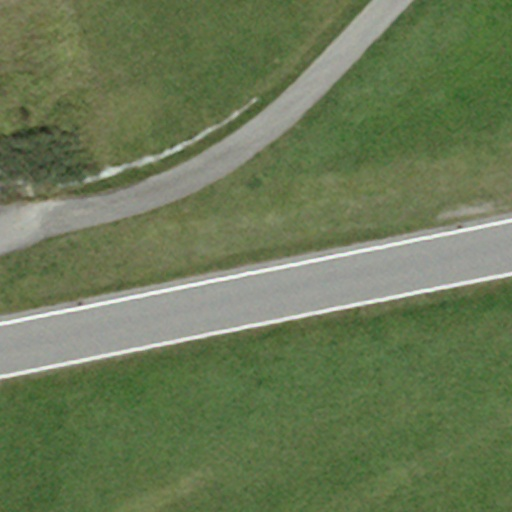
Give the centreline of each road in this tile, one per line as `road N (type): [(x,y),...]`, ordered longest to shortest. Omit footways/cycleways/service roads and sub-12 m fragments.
road 1 (unclassified): [(511,246),(0,350)]
road 2 (track): [(0,231),(124,202),(250,143),(398,0)]
